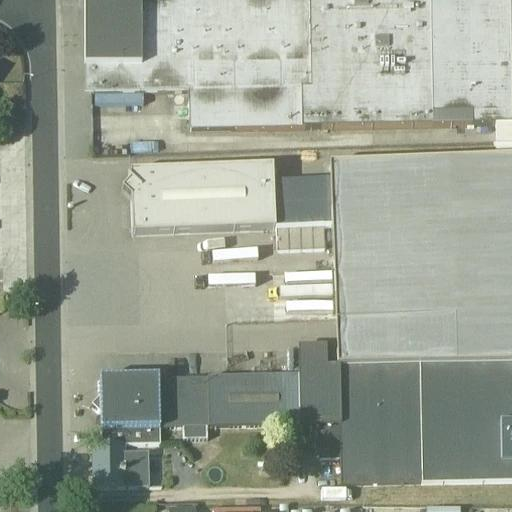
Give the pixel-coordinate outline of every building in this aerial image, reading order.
[(511,0),(82,0),(84,97),(187,95),(188,134),(494,129),(495,147),(511,146),(511,0)] [(451,159),(451,149),(419,150),(419,160),(451,159)] [(511,160),(444,163),(328,167),(331,231),(331,321),(454,316),(454,366),(511,365),(511,160)] [(271,169),(128,174),(128,184),(120,193),(129,202),(130,238),(274,233),(271,169)] [(323,232),(275,233),(276,255),(324,254),(323,232)] [(338,369),(339,378),(339,428),(338,428),(339,488),(511,484),(511,365),(454,366),(338,369)] [(339,428),(339,378),(206,381),(206,382),(157,383),(157,380),(98,382),(100,433),(131,432),(131,448),(159,448),(159,432),(182,431),(182,443),(206,443),(206,431),(338,428),(339,428)] [(124,448),(131,448),(131,432),(100,433),(100,448),(91,448),(92,493),(147,491),(147,457),(124,456),(124,448)]
